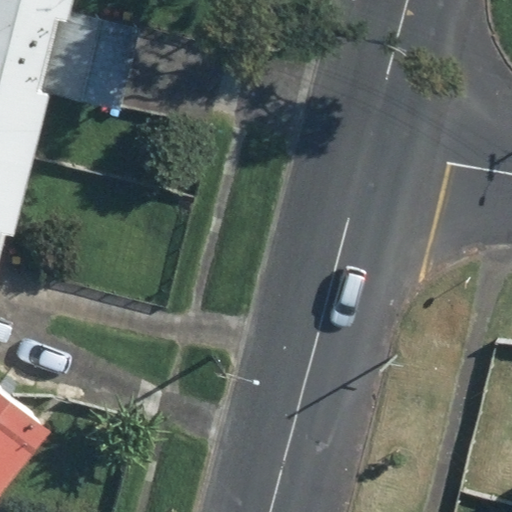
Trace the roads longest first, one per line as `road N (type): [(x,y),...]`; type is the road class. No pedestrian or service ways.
road 1 (tertiary): [(273,511),(369,143)]
road 2 (tertiary): [(369,143),(407,0)]
road 3 (residential): [(369,143),(511,173)]
